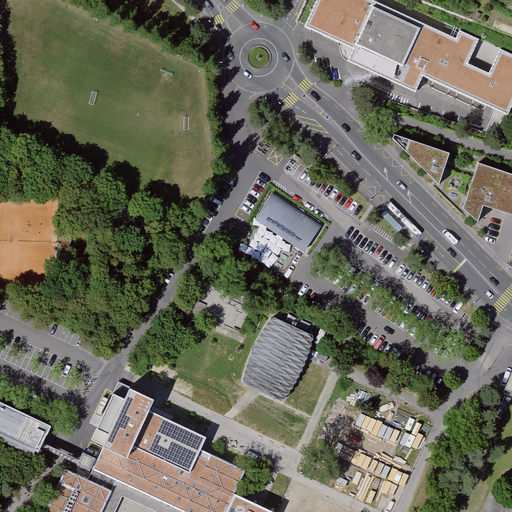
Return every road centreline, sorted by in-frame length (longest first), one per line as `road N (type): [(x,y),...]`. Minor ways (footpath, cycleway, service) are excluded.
road 1 (residential): [(240,80),(242,185),(60,450)]
road 2 (secondary): [(511,302),(317,109)]
road 3 (residential): [(511,157),(354,105),(317,109)]
